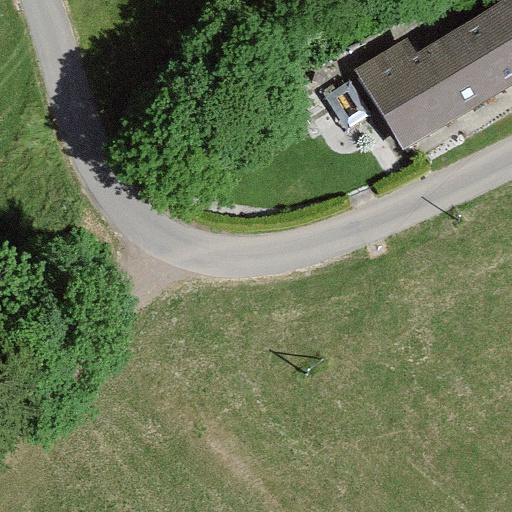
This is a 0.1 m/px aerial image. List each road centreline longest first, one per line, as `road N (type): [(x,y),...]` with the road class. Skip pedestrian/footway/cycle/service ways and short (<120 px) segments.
road 1 (unclassified): [(511,155),(309,245),(254,255),(162,239),(109,186),(85,140),(39,0)]
road 2 (track): [(0,432),(162,239)]
